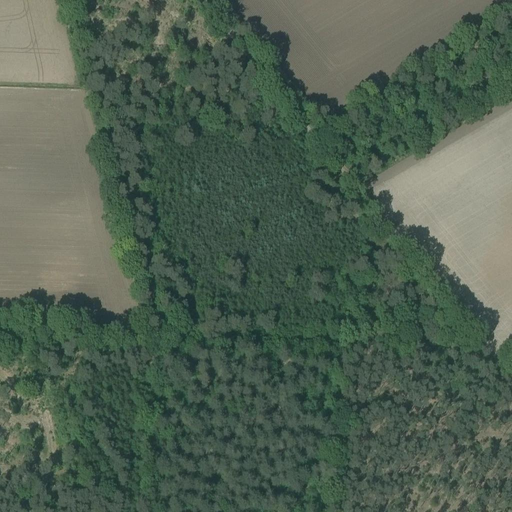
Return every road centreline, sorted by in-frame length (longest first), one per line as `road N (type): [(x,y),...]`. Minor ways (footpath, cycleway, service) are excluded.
road 1 (track): [(496,343),(0,328)]
road 2 (track): [(357,177),(214,0)]
